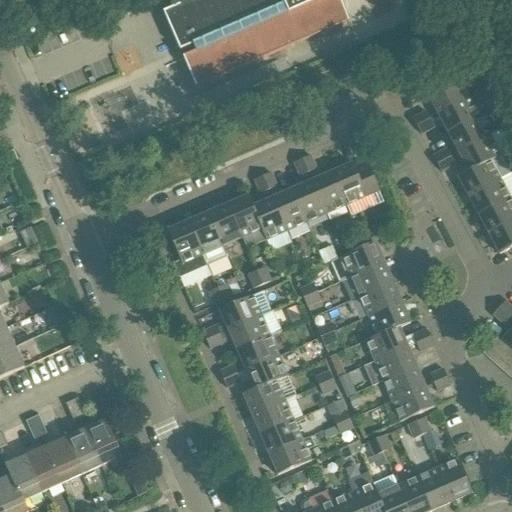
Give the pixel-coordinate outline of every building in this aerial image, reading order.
[(196,89),(201,86),(349,23),(339,0),(196,0),(164,14),(181,53),(186,50),(189,57),(184,59),(196,89)] [(462,66),(424,81),(431,95),(427,96),(438,116),(470,99),(459,80),(467,76),(462,66)] [(448,135),(480,118),(470,99),(438,116),(448,135)] [(418,128),(431,121),(426,113),(414,120),(418,128)] [(458,154),(490,137),(480,118),(448,135),(458,154)] [(431,121),(418,128),(422,135),(434,128),(431,121)] [(469,174),(490,162),(490,163),(501,157),(511,151),(502,133),(491,138),(490,137),(458,154),(468,173),(469,174)] [(438,165),(451,159),(447,151),(434,158),(438,165)] [(320,179),(317,171),(311,157),(303,161),(327,215),(347,207),(332,174),(320,179)] [(511,175),(501,157),(490,163),(490,162),(469,174),(468,173),(458,179),(468,198),(511,175)] [(455,166),(451,159),(438,165),(443,173),(455,166)] [(304,186),(293,191),(308,224),(327,215),(303,161),(295,164),(304,186)] [(347,207),(367,198),(379,192),(367,163),(354,169),(352,165),(332,174),(347,207)] [(271,174),(263,178),(288,233),(308,224),(293,191),(281,196),(271,174)] [(511,177),(511,175),(468,198),(479,217),(511,199),(511,177)] [(265,203),(253,208),(252,209),(262,230),(262,231),(267,242),(288,233),(263,178),(255,182),(265,203)] [(248,197),(229,206),(244,239),(249,250),(267,242),(262,231),(262,230),(252,209),(253,208),(248,197)] [(489,236),(511,223),(511,199),(479,217),(489,236)] [(229,206),(210,214),(224,247),(244,239),(229,206)] [(210,214),(189,223),(204,256),(203,257),(208,268),(229,258),(224,247),(210,214)] [(204,256),(189,223),(168,233),(181,262),(174,265),(180,280),(208,268),(203,257),(204,256)] [(373,229),(377,237),(390,231),(386,223),(373,229)] [(511,223),(489,236),(499,256),(511,249),(511,223)] [(376,244),(343,258),(332,263),(341,284),(385,264),(376,244)] [(393,284),(385,264),(341,284),(343,283),(351,302),(360,298),(393,284)] [(274,282),(268,268),(258,272),(264,286),(274,282)] [(264,286),(258,272),(249,276),(255,290),(264,286)] [(304,300),(318,294),(314,284),(300,291),(304,300)] [(393,284),(360,298),(369,318),(402,303),(393,284)] [(219,290),(224,304),(232,300),(226,287),(219,290)] [(224,304),(219,290),(209,294),(215,308),(224,304)] [(262,294),(220,312),(229,333),(273,313),(272,312),(270,312),(262,294)] [(322,303),(318,294),(304,300),(308,309),(322,303)] [(411,324),(402,303),(369,318),(378,338),(399,329),(411,324)] [(511,309),(504,303),(498,310),(511,322),(511,309)] [(511,322),(498,310),(492,317),(510,333),(501,342),(511,351),(511,322)] [(282,332),(273,313),(229,333),(237,352),(270,338),(282,332)] [(321,339),(335,333),(331,324),(317,330),(321,339)] [(0,354),(16,348),(7,328),(0,331),(0,354)] [(207,342),(220,337),(216,328),(203,334),(207,342)] [(378,338),(366,343),(375,363),(408,349),(404,341),(399,329),(378,338)] [(416,345),(429,339),(426,331),(413,337),(416,345)] [(335,333),(321,339),(325,348),(339,342),(335,333)] [(223,344),(220,337),(207,342),(210,350),(223,344)] [(408,349),(416,345),(413,337),(404,341),(408,349)] [(270,338),(237,352),(246,372),(279,357),(270,338)] [(429,339),(416,345),(420,353),(433,348),(429,339)] [(16,348),(0,354),(0,379),(25,369),(16,348)] [(408,349),(375,363),(384,383),(417,368),(408,349)] [(288,378),(279,357),(246,372),(255,391),(255,392),(276,383),(277,383),(288,378)] [(346,375),(343,367),(334,371),(338,379),(346,376),(346,375)] [(224,381),(237,376),(233,368),(221,373),(224,381)] [(425,388),(417,368),(384,383),(393,403),(425,388)] [(434,385),(447,379),(443,371),(430,376),(434,385)] [(319,388),(333,382),(329,372),(315,378),(319,388)] [(241,384),(237,376),(224,381),(228,389),(241,384)] [(243,396),(252,417),(285,403),(297,398),(288,378),(277,383),(276,383),(255,392),(255,391),(243,396)] [(450,387),(447,379),(434,385),(437,393),(450,387)] [(337,391),(333,382),(319,388),(323,397),(337,391)] [(425,388),(393,403),(402,424),(435,409),(425,388)] [(353,409),(361,405),(357,396),(349,399),(353,409)] [(70,414),(83,408),(78,399),(65,404),(70,414)] [(350,421),(347,414),(342,402),(327,408),(333,419),(336,427),(350,421)] [(294,422),(285,403),(252,417),(261,437),(294,422)] [(83,408),(70,414),(74,423),(87,417),(83,408)] [(39,416),(26,422),(30,432),(43,426),(39,416)] [(417,423),(423,437),(431,434),(425,420),(417,423)] [(85,431),(101,467),(122,458),(106,421),(85,431)] [(354,430),(350,421),(336,427),(340,436),(354,430)] [(294,422),(261,437),(270,456),(310,439),(310,438),(302,442),(294,422)] [(423,437),(417,423),(409,427),(414,441),(423,437)] [(43,426),(30,432),(34,441),(47,435),(43,426)] [(101,467),(85,431),(65,440),(82,476),(101,467)] [(382,454),(391,450),(385,437),(376,441),(382,454)] [(310,439),(270,456),(279,477),(311,462),(306,451),(314,448),(310,439)] [(82,476),(65,440),(46,449),(62,485),(82,476)] [(376,441),(367,445),(373,458),(382,454),(376,441)] [(62,485),(46,449),(26,457),(42,494),(62,485)] [(42,494),(26,457),(5,467),(10,478),(11,477),(23,503),(24,502),(42,494)] [(438,470),(453,503),(471,495),(457,462),(438,470)] [(453,503),(438,470),(420,479),(434,511),(453,503)] [(308,484),(303,473),(297,475),(302,487),(308,484)] [(385,511),(378,497),(373,485),(368,473),(349,482),(354,494),(361,511),(385,511)] [(302,487),(297,475),(291,478),(295,489),(302,487)] [(394,476),(373,485),(378,497),(385,511),(409,511),(399,488),(394,476)] [(28,511),(24,502),(23,503),(11,477),(10,478),(0,482),(0,505),(3,511),(28,511)] [(431,511),(434,511),(420,479),(399,488),(409,511),(431,511)] [(361,511),(354,494),(334,502),(338,511),(361,511)] [(107,511),(101,498),(93,501),(97,511),(107,511)] [(314,511),(309,500),(304,503),(302,508),(303,511),(314,511)] [(338,511),(334,502),(314,511),(338,511)]
